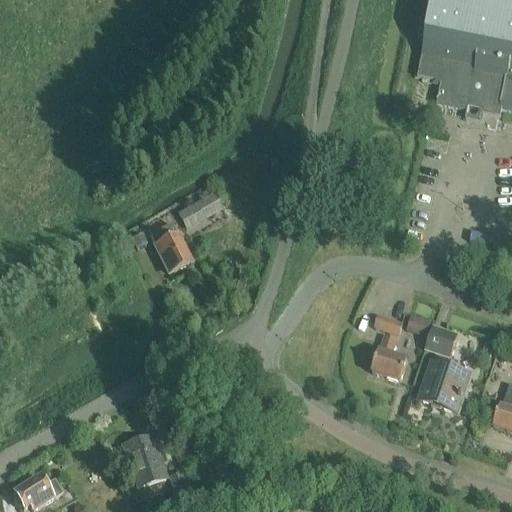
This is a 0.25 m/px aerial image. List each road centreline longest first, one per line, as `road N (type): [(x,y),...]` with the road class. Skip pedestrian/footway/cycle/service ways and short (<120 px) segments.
road 1 (residential): [(489,151),(464,151),(442,229),(413,282),(351,261),(315,283),(258,372)]
road 2 (unclassified): [(248,343),(291,237),(352,0)]
road 3 (residential): [(511,499),(421,471),(344,435),(258,372)]
road 4 (residential): [(0,474),(204,353),(248,343)]
